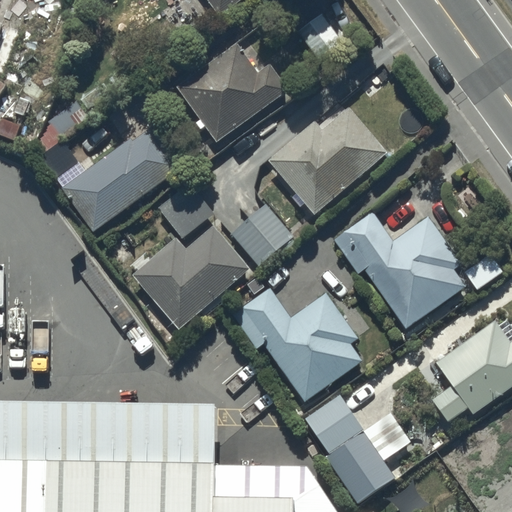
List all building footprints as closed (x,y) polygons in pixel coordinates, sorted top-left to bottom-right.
[(242,0),(208,0),(220,16),(242,0)] [(337,5),(299,30),(320,60),(358,35),(337,5)] [(8,24),(0,20),(0,88),(5,91),(8,82),(4,80),(24,29),(19,27),(24,15),(13,11),(8,24)] [(238,43),(178,86),(202,120),(198,123),(202,128),(206,125),(218,141),(291,89),(273,64),(267,68),(248,42),(241,47),(238,43)] [(47,150),(64,139),(63,138),(89,119),(77,101),(49,121),(55,130),(40,140),(47,150)] [(315,121),(270,161),(317,214),(388,152),(349,107),(323,130),(315,121)] [(64,187),(94,230),(183,168),(154,127),(134,141),(132,138),(86,171),(81,165),(62,179),(66,185),(64,187)] [(191,183),(160,208),(183,237),(214,213),(191,183)] [(267,203),(232,233),(259,265),(294,235),(267,203)] [(375,211),(335,238),(359,273),(365,268),(407,328),(467,286),(455,268),(463,263),(431,215),(394,240),(375,211)] [(177,237),(134,274),(180,329),(252,268),(215,226),(188,249),(177,237)] [(272,287),(234,315),(258,349),(266,344),(306,401),(363,360),(351,343),(359,337),(327,292),(293,316),(272,287)] [(496,320),(438,361),(454,385),(434,399),(450,421),(470,407),(474,414),(511,387),(511,324),(508,318),(499,324),(496,320)] [(342,394),(307,419),(331,454),(328,457),(359,503),(397,477),(342,394)] [(511,400),(488,418),(504,439),(511,433),(511,400)] [(439,450),(423,461),(435,480),(452,470),(439,450)] [(0,467),(0,511),(304,511),(305,499),(216,497),(216,471),(0,467)]
